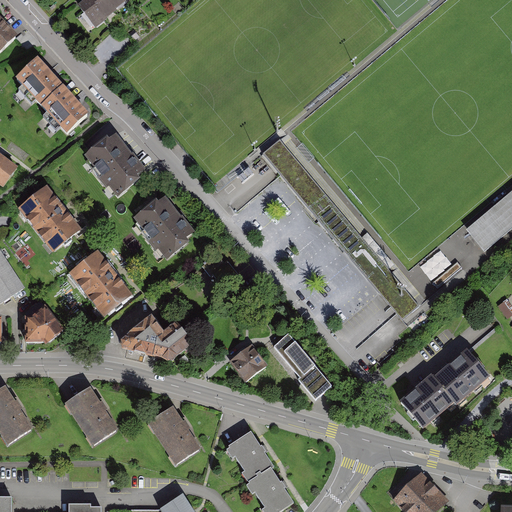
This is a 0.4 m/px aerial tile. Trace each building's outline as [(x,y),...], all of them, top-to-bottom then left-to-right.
[(91,0),(84,6),(99,26),(133,0),(91,0)] [(0,15),(0,55),(1,57),(21,40),(0,15)] [(45,62),(23,80),(72,138),(94,119),(45,62)] [(121,136),(89,159),(118,201),(151,178),(121,136)] [(285,159),(287,157),(277,145),(266,154),(280,170),(288,163),(285,159)] [(0,185),(6,189),(21,170),(0,154),(0,185)] [(290,177),(383,299),(395,289),(380,269),(384,266),(345,214),(340,217),(303,168),(290,177)] [(54,191),(24,213),(57,258),(87,236),(54,191)] [(511,228),(511,194),(468,232),(485,252),(511,228)] [(200,239),(168,199),(137,224),(169,264),(200,239)] [(0,247),(0,304),(3,309),(29,292),(0,247)] [(262,302),(220,254),(206,267),(212,273),(198,285),(234,327),(262,302)] [(131,301),(97,256),(73,275),(106,319),(131,301)] [(457,260),(433,284),(440,290),(463,266),(457,260)] [(511,306),(508,300),(498,307),(507,320),(511,316),(511,313),(511,312),(511,311),(511,306)] [(51,310),(31,322),(32,348),(51,346),(54,350),(71,339),(51,310)] [(164,332),(150,317),(119,341),(120,348),(153,355),(170,363),(192,344),(176,324),(164,332)] [(8,325),(0,325),(0,348),(8,349),(8,325)] [(310,363),(288,337),(275,348),(299,378),(297,379),(315,401),(331,388),(310,363)] [(271,371),(256,349),(233,365),(248,387),(271,371)] [(429,382),(402,406),(424,431),(453,407),(455,409),(490,379),(468,353),(431,385),(429,382)] [(38,429),(11,387),(0,393),(0,426),(12,446),(38,429)] [(122,431),(96,389),(69,406),(96,448),(122,431)] [(180,408),(153,424),(179,466),(206,450),(180,408)] [(249,487),(272,472),(274,470),(263,453),(252,435),(229,450),(245,474),(242,476),(249,487)] [(282,488),(272,472),(249,487),(265,511),(285,511),(294,506),(282,488)] [(421,477),(395,502),(404,511),(443,511),(449,507),(421,477)] [(193,511),(183,496),(160,511),(193,511)] [(15,511),(16,498),(0,497),(0,511),(15,511)] [(103,511),(103,507),(95,507),(95,503),(70,503),(69,511),(103,511)]
